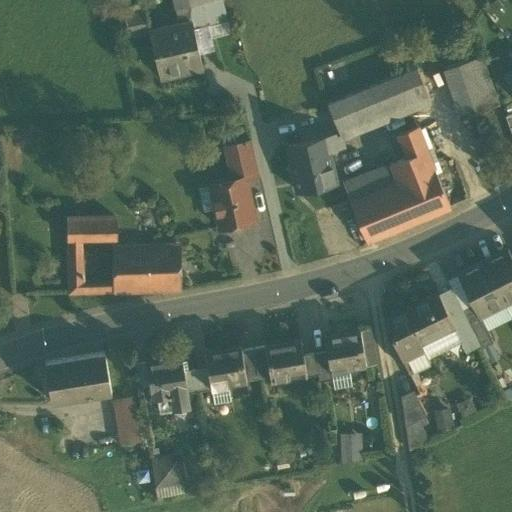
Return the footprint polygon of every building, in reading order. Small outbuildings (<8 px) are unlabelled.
[(220,0),(173,0),(179,24),(191,21),(188,4),(203,1),(209,25),(225,21),(220,0)] [(203,1),(188,4),(191,21),(193,29),(209,25),(203,1)] [(127,10),(129,21),(147,18),(145,6),(127,10)] [(179,24),(149,31),(160,77),(202,68),(193,29),(191,21),(179,24)] [(481,55),(445,69),(462,119),(498,105),(491,82),(481,55)] [(430,100),(417,67),(398,75),(411,108),(430,100)] [(411,108),(398,75),(327,104),(339,133),(340,133),(342,139),(432,103),(430,100),(411,108)] [(417,125),(397,134),(407,157),(380,168),(388,187),(434,168),(417,125)] [(339,133),(325,136),(328,150),(343,147),(342,139),(340,133),(339,133)] [(325,136),(287,145),(297,192),(336,183),(328,150),(325,136)] [(251,140),(230,145),(238,179),(245,177),(245,179),(259,176),(251,140)] [(223,147),(231,180),(238,179),(230,145),(223,147)] [(374,193),(351,203),(367,241),(450,206),(434,168),(388,187),(374,193)] [(380,168),(366,173),(374,193),(388,187),(380,168)] [(366,173),(343,183),(351,203),(374,193),(366,173)] [(231,180),(209,185),(219,229),(255,221),(250,201),(251,199),(252,197),(251,195),(251,194),(249,192),(248,191),(245,179),(245,177),(238,179),(231,180)] [(69,294),(84,293),(83,284),(79,218),(67,218),(69,294)] [(115,218),(81,218),(82,235),(115,234),(115,218)] [(177,231),(137,232),(137,241),(114,242),(115,283),(115,292),(179,291),(177,231)] [(511,258),(508,249),(494,256),(496,258),(484,264),(483,261),(483,262),(504,304),(511,300),(511,258)] [(504,304),(483,262),(458,274),(461,280),(463,279),(467,287),(465,289),(472,303),(479,317),(480,316),(504,304)] [(115,283),(83,284),(84,293),(115,292),(115,283)] [(439,293),(388,319),(396,335),(392,337),(409,372),(430,362),(427,357),(423,348),(424,348),(419,339),(440,329),(441,332),(453,327),(451,323),(453,322),(445,306),(439,293)] [(461,309),(457,299),(445,306),(453,322),(451,323),(453,327),(460,340),(459,340),(464,350),(478,343),(461,309)] [(479,317),(472,303),(461,309),(478,343),(481,348),(493,342),(480,316),(479,317)] [(423,348),(427,357),(459,340),(460,340),(453,327),(441,332),(440,329),(419,339),(424,348),(423,348)] [(361,331),(325,337),(327,350),(329,366),(331,366),(347,363),(348,368),(367,365),(361,331)] [(301,342),(265,348),(270,377),(270,380),(290,377),(289,372),(304,370),(306,369),(303,354),(301,342)] [(264,346),(253,348),(258,379),(270,377),(265,348),(264,346)] [(241,347),(205,353),(207,366),(210,381),(211,381),(226,379),(227,384),(228,384),(246,381),(241,350),(241,347)] [(253,348),(241,350),(246,381),(258,379),(253,348)] [(105,350),(44,360),(50,401),(111,390),(105,350)] [(327,350),(315,352),(318,374),(320,380),(333,378),(331,366),(329,366),(327,350)] [(315,352),(303,354),(306,369),(304,370),(305,376),(318,374),(315,352)] [(182,357),(146,363),(149,385),(152,398),(157,397),(170,395),(172,404),(189,401),(187,393),(184,370),(182,357)] [(146,363),(146,361),(134,363),(138,387),(149,385),(146,363)] [(207,366),(196,368),(199,390),(212,388),(211,381),(210,381),(207,366)] [(196,368),(184,370),(187,393),(199,390),(196,368)] [(226,379),(211,381),(212,388),(214,403),(230,400),(228,384),(227,384),(226,379)] [(415,394),(401,401),(405,426),(423,416),(426,414),(415,394)] [(139,438),(134,395),(114,397),(118,440),(139,438)] [(170,395),(157,397),(160,411),(189,406),(189,401),(172,404),(170,395)] [(437,429),(454,426),(451,406),(434,409),(437,429)] [(361,430),(339,432),(341,459),(363,458),(361,430)] [(157,483),(182,479),(178,455),(154,459),(157,483)]
